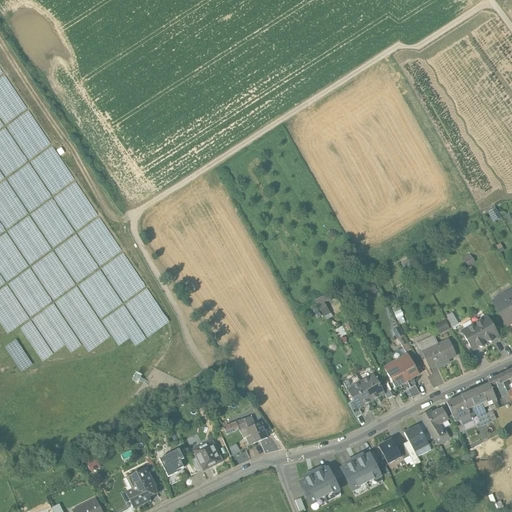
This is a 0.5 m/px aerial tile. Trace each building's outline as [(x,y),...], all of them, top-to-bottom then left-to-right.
[(484,224),(489,235),(498,231),(493,220),(484,224)] [(506,237),(511,234),(511,224),(503,228),(506,237)] [(511,301),(491,313),(503,333),(511,328),(511,329),(511,301)] [(325,306),(314,311),(322,328),(333,323),(325,306)] [(451,340),(458,338),(452,324),(446,326),(451,340)] [(485,328),(472,336),(483,354),(485,352),(489,353),(490,350),(495,346),(485,328)] [(472,336),(460,343),(471,361),(476,358),(480,359),(481,355),(483,354),(472,336)] [(410,360),(402,347),(397,350),(405,363),(410,360)] [(448,351),(421,364),(428,379),(435,376),(436,378),(445,374),(444,372),(455,367),(448,351)] [(417,384),(406,365),(395,372),(406,391),(412,388),(417,384)] [(395,372),(383,379),(395,398),(399,395),(403,402),(405,401),(410,398),(406,391),(395,372)] [(511,380),(486,392),(487,395),(489,400),(495,398),(494,396),(499,394),(509,389),(509,390),(511,388),(511,380)] [(373,385),(360,392),(370,411),(383,404),(383,403),(380,397),(373,385)] [(412,388),(406,391),(410,398),(414,395),(412,388)] [(370,411),(360,392),(346,400),(353,411),(357,419),(358,418),(370,411)] [(392,406),(385,394),(380,397),(383,403),(383,404),(386,409),(392,406)] [(499,394),(494,396),(495,398),(500,409),(505,406),(504,404),(499,394)] [(419,404),(414,395),(410,398),(405,401),(409,408),(419,404)] [(487,395),(460,407),(466,420),(472,418),(479,415),(481,419),(486,417),(485,414),(490,412),(493,410),(489,400),(487,395)] [(500,409),(498,410),(501,417),(509,414),(505,406),(500,409)] [(460,407),(446,413),(451,426),(457,424),(459,427),(464,424),(463,421),(466,420),(460,407)] [(353,411),(348,414),(355,427),(361,423),(358,418),(357,419),(353,411)] [(479,415),(472,418),(475,427),(477,426),(483,424),(481,419),(479,415)] [(431,425),(429,422),(420,427),(431,446),(437,455),(446,449),(445,449),(447,447),(443,440),(441,441),(437,435),(446,429),(441,420),(437,422),(437,421),(431,425)] [(483,424),(477,426),(481,434),(486,432),(484,425),(483,426),(483,424)] [(238,440),(235,432),(223,437),(226,445),(238,440)] [(260,433),(247,439),(253,453),(266,448),(260,433)] [(417,435),(403,442),(413,462),(427,455),(417,435)] [(390,449),(378,456),(387,474),(400,467),(390,449)] [(210,453),(200,458),(200,460),(193,463),(196,469),(202,480),(202,481),(210,477),(209,475),(219,470),(210,453)] [(233,464),(240,461),(236,454),(229,457),(233,464)] [(408,466),(402,454),(397,456),(403,469),(408,466)] [(177,461),(157,472),(166,490),(186,479),(177,461)] [(368,468),(341,482),(351,502),(378,488),(368,468)] [(388,478),(403,472),(402,468),(386,474),(388,478)] [(196,469),(191,472),(196,483),(202,480),(196,469)] [(196,483),(191,472),(185,475),(190,486),(196,483)] [(145,479),(131,486),(136,498),(126,503),(129,511),(143,511),(148,510),(145,503),(154,498),(145,479)] [(319,511),(339,502),(329,482),(300,496),(308,511),(319,511)]
